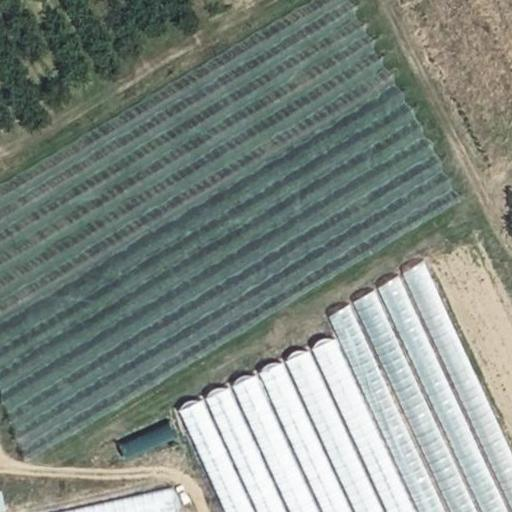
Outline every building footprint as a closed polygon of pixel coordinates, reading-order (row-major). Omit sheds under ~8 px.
[(511,449),(424,261),(403,274),(511,508),(511,449)] [(509,511),(398,276),(378,288),(481,511),(509,511)] [(478,511),(374,290),(354,302),(451,511),(478,511)] [(447,511),(349,304),(329,317),(419,511),(447,511)] [(417,511),(337,339),(312,350),(387,511),(417,511)] [(385,511),(310,351),(285,363),(354,511),(385,511)] [(353,511),(284,362),(259,374),(323,511),(353,511)] [(319,511),(256,376),(232,388),(289,511),(319,511)] [(287,511),(230,388),(205,399),(257,511),(287,511)] [(255,511),(204,400),(179,411),(225,511),(255,511)] [(121,441),(127,457),(178,437),(171,421),(121,441)] [(177,511),(172,487),(55,511),(177,511)]
